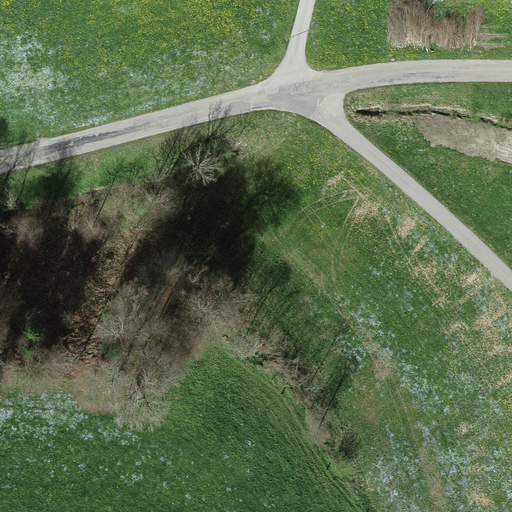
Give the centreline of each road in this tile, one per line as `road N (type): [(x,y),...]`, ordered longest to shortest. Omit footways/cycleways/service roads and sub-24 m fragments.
road 1 (unclassified): [(0,159),(286,89)]
road 2 (unclassified): [(511,281),(301,86)]
road 3 (unclassified): [(301,86),(409,70),(511,70)]
